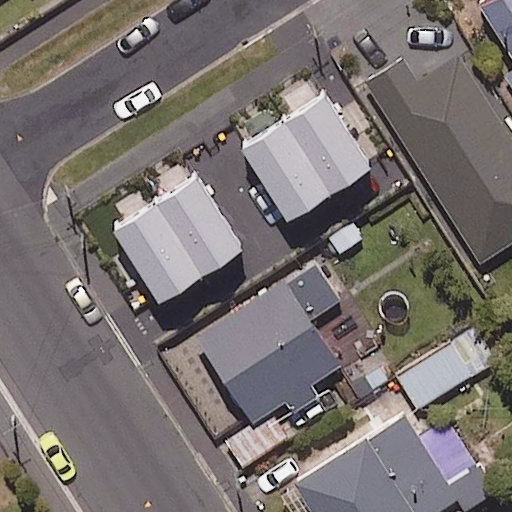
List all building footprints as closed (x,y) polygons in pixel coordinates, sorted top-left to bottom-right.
[(511,0),(482,0),(465,11),(511,86),(511,0)] [(417,81),(400,55),(363,78),(479,261),(511,239),(511,140),(458,55),(417,81)] [(376,128),(333,58),(296,80),(339,150),(376,128)] [(267,197),(242,162),(130,239),(183,316),(311,227),(282,186),(267,197)] [(364,209),(346,185),(310,212),(340,253),(363,235),(351,219),(364,209)] [(337,298),(312,259),(195,335),(251,420),(278,402),(286,414),(318,393),(310,381),(337,364),(307,318),(337,298)] [(494,359),(474,327),(397,374),(417,406),(494,359)] [(416,434),(401,411),(278,492),(291,511),(434,511),(455,499),(463,510),(493,490),(444,415),(416,434)]
